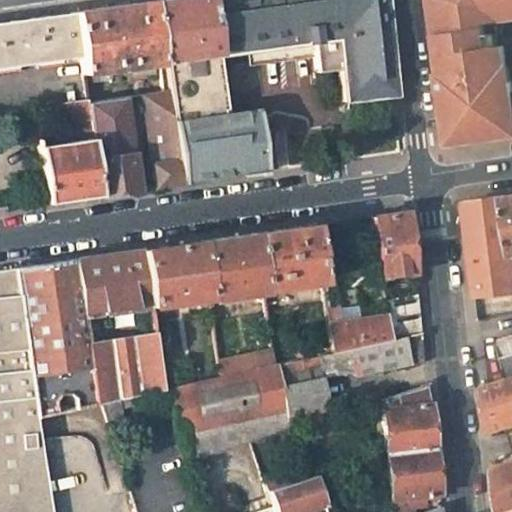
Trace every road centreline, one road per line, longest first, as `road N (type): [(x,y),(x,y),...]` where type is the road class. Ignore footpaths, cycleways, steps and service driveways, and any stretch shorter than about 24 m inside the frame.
road 1 (unclassified): [(0,243),(425,179)]
road 2 (unclassified): [(425,179),(466,511)]
road 3 (unclassified): [(404,0),(425,179)]
